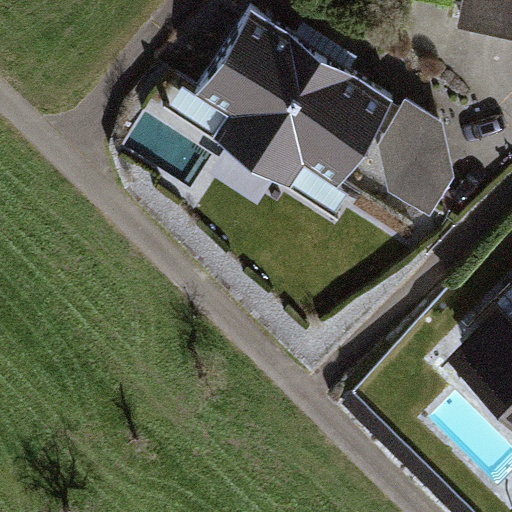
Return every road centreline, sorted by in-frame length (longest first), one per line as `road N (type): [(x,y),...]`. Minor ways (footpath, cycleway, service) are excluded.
road 1 (track): [(0,94),(423,511)]
road 2 (track): [(57,149),(183,0)]
